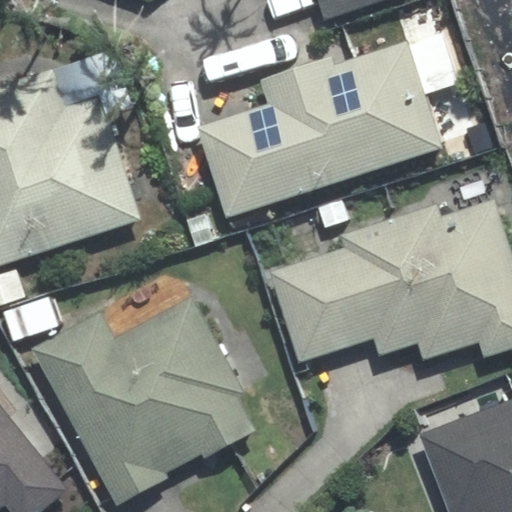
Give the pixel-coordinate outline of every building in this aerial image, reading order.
[(317,0),(324,21),(386,0),(317,0)] [(279,83),(287,107),(213,129),(243,220),(458,150),(440,95),(470,85),(454,35),(351,68),(348,61),(279,83)] [(0,90),(0,270),(157,223),(118,98),(77,110),(66,74),(1,94),(0,90)] [(353,201),(331,207),(336,229),(359,223),(353,201)] [(361,250),(286,274),(314,364),(390,340),(396,356),(433,343),(438,363),(495,345),(499,359),(511,355),(511,214),(508,203),(457,218),(454,209),(357,239),(361,250)] [(199,222),(207,250),(227,244),(218,216),(199,222)] [(26,273),(0,280),(0,308),(34,299),(26,273)] [(53,303),(60,324),(83,315),(76,294),(53,303)] [(118,316),(50,354),(135,508),(183,481),(180,475),(216,454),(221,461),(269,434),(252,401),(260,395),(207,299),(132,343),(118,316)] [(47,306),(13,315),(19,335),(53,326),(47,306)] [(0,511),(13,511),(21,506),(25,511),(57,511),(82,493),(0,391),(0,511)] [(511,511),(511,407),(436,437),(464,511),(511,511)]
